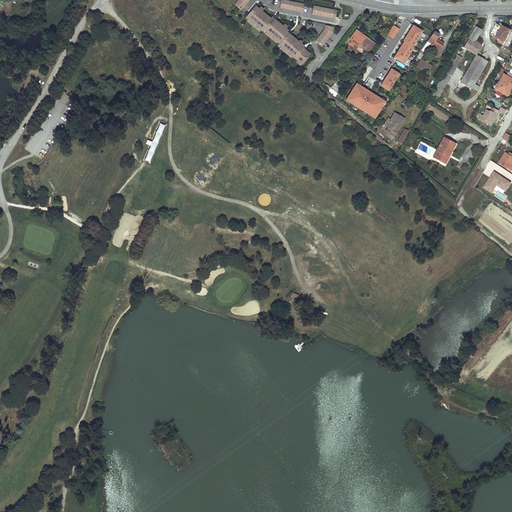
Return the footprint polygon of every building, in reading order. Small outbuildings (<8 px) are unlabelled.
[(289,0),(280,0),(279,6),(299,10),(300,2),(289,0)] [(249,12),(248,11),(244,15),(247,17),(250,19),(250,20),(253,23),(254,22),(259,26),(258,27),(261,29),(262,27),(266,23),(265,22),(269,17),(269,16),(261,9),(258,6),(255,5),(249,12)] [(313,5),(311,13),(331,17),(332,9),(313,5)] [(269,17),(265,22),(266,23),(267,24),(273,17),(274,18),(275,17),(272,13),(269,16),(269,17)] [(247,17),(245,18),(257,28),(258,27),(259,26),(254,22),(253,23),(250,20),(250,19),(247,17)] [(273,17),(267,24),(266,23),(262,27),(264,29),(265,29),(269,33),(272,36),(273,36),(276,38),(275,39),(276,39),(278,41),(282,37),(281,36),(286,29),(284,27),(281,24),(274,18),(273,17)] [(478,20),(476,18),(460,45),(463,47),(475,25),(478,20)] [(485,22),(479,19),(478,20),(475,25),(481,29),(485,22)] [(510,30),(497,22),(491,33),(500,39),(498,41),(503,44),(510,30)] [(317,38),(323,42),(331,32),(332,27),(332,26),(325,24),(324,28),(317,38)] [(413,46),(423,31),(413,24),(403,40),(404,41),(413,46)] [(394,25),(387,34),(393,39),(400,29),(394,25)] [(463,47),(466,48),(476,54),(477,52),(481,46),(474,41),(481,29),(475,25),(463,47)] [(264,29),(263,31),(274,41),(276,39),(275,39),(276,38),(273,36),(272,36),(269,33),(265,29),(264,29)] [(286,29),(281,36),(282,37),(283,38),(288,32),(289,33),(290,32),(286,29)] [(434,31),(425,44),(421,50),(419,53),(417,56),(417,57),(420,59),(422,55),(425,57),(429,49),(426,47),(429,42),(432,43),(430,46),(434,48),(436,46),(440,48),(443,43),(436,39),(439,34),(434,31)] [(288,32),(283,38),(282,37),(278,41),(277,43),(279,45),(280,44),(284,48),(284,49),(287,52),(288,51),(291,54),(290,54),(291,55),(293,57),(297,52),(295,51),(301,44),(299,42),(297,40),(294,38),(289,33),(288,32)] [(374,43),(359,32),(358,34),(355,32),(350,39),(351,40),(359,45),(360,44),(369,51),(374,43)] [(359,45),(351,40),(349,43),(357,48),(359,45)] [(403,63),(414,47),(413,46),(404,41),(393,57),(403,63)] [(279,45),(278,46),(289,56),(291,55),(290,54),(291,54),(288,51),(287,52),(284,49),(284,48),(280,44),(279,45)] [(303,48),(298,54),(297,52),(293,57),(295,59),(296,59),(296,58),(301,62),(309,53),(303,48)] [(462,57),(455,53),(440,78),(435,87),(442,91),(462,57)] [(488,61),(476,54),(460,82),(472,88),(488,61)] [(428,64),(421,60),(416,66),(424,71),(426,67),(428,64)] [(391,69),(380,86),(388,90),(389,89),(391,85),(395,79),(398,75),(398,74),(391,69)] [(511,87),(511,78),(504,73),(495,88),(508,95),(511,87)] [(339,95),(341,96),(345,91),(342,89),(343,87),(337,82),(330,91),(337,97),(339,95)] [(472,88),(460,82),(457,87),(469,94),(472,88)] [(357,83),(347,97),(351,99),(350,101),(354,104),(357,107),(362,110),(365,112),(369,115),(371,113),(375,116),(385,102),(384,102),(380,99),(361,86),(358,83),(357,83)] [(478,119),(493,125),(499,109),(492,107),(490,110),(486,108),(483,114),(480,113),(478,119)] [(405,118),(394,112),(391,119),(388,118),(384,124),(388,127),(386,130),(391,133),(393,131),(396,133),(405,118)] [(159,122),(152,140),(147,139),(145,144),(149,145),(143,160),(150,162),(165,124),(159,122)] [(401,132),(396,140),(401,144),(406,135),(401,132)] [(456,143),(444,137),(437,150),(440,151),(436,158),(446,164),(450,157),(449,156),(447,155),(448,153),(450,154),(456,143)] [(495,152),(492,159),(497,162),(501,155),(495,152)] [(511,156),(505,152),(500,161),(509,167),(511,163),(511,156)] [(494,170),(486,183),(494,188),(497,184),(505,189),(511,181),(500,175),(500,176),(497,174),(498,173),(494,170)] [(486,183),(484,186),(492,191),(494,188),(486,183)] [(295,295),(292,303),(299,305),(302,297),(295,295)]
